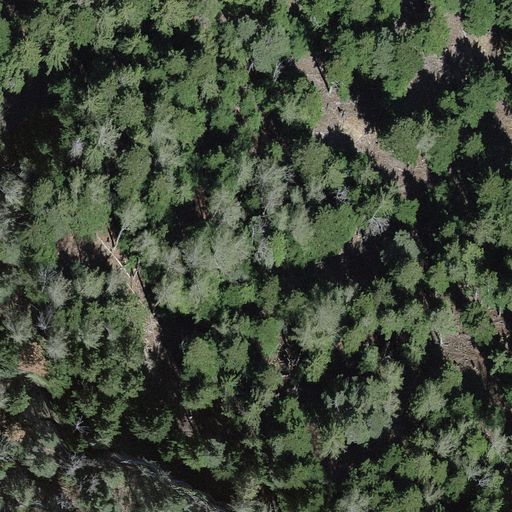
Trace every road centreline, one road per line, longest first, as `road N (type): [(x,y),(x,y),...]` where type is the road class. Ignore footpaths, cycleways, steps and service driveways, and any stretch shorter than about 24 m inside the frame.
road 1 (motorway): [(271,0),(511,492)]
road 2 (motorway): [(511,114),(456,0)]
